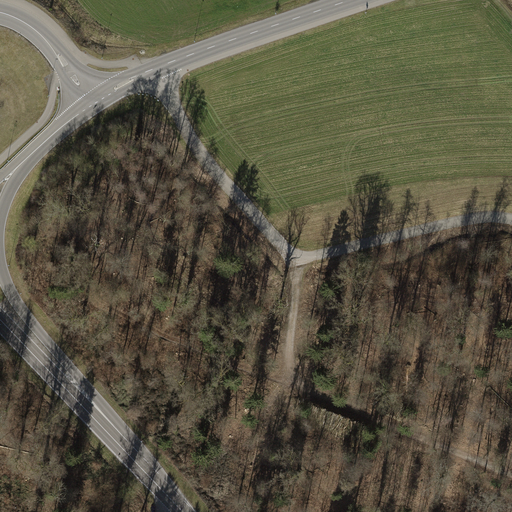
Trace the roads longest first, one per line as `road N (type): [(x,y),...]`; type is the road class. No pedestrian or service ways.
road 1 (track): [(151,69),(217,172),(295,261),(462,219),(511,218)]
road 2 (track): [(511,475),(305,390),(289,376),(295,261)]
road 3 (unclassified): [(173,501),(130,434),(26,317),(0,264)]
road 4 (unclassified): [(95,102),(151,69),(346,0)]
road 5 (secondary): [(0,320),(173,501)]
road 6 (unclassified): [(0,221),(21,171),(95,102)]
road 7 (unclassified): [(95,102),(37,32),(0,12)]
road 8 (unclassified): [(95,102),(77,108),(0,177)]
